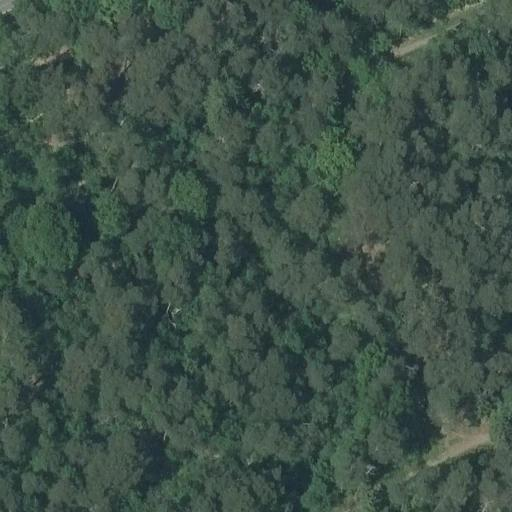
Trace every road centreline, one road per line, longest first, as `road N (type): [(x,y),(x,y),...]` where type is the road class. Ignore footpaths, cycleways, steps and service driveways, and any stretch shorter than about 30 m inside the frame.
road 1 (track): [(1,511),(68,332),(116,266),(202,171),(451,0)]
road 2 (track): [(511,427),(424,479),(305,511)]
road 3 (track): [(451,0),(461,77),(511,138)]
